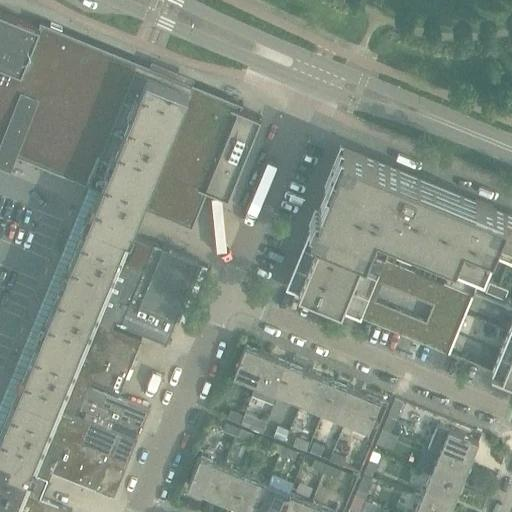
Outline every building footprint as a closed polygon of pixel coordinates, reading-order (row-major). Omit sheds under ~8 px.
[(231,191),(261,119),(241,110),(243,105),(42,20),(39,25),(0,8),(0,147),(191,228),(210,182),(231,191)] [(0,511),(39,511),(44,500),(41,498),(53,471),(96,489),(113,496),(125,467),(149,408),(88,383),(90,379),(120,391),(142,338),(118,329),(112,326),(123,299),(132,303),(156,244),(133,235),(133,236),(131,234),(134,225),(138,215),(165,148),(188,91),(146,74),(123,131),(95,199),(92,208),(91,209),(81,235),(72,256),(57,292),(49,313),(34,349),(25,371),(10,407),(2,428),(0,432),(0,511)] [(311,227),(366,250),(377,224),(484,267),(491,249),(506,212),(476,199),(474,205),(398,174),(400,168),(344,145),(311,227)] [(491,249),(510,257),(511,252),(511,214),(506,212),(491,249)] [(302,247),(358,270),(366,250),(311,227),(302,247)] [(156,244),(132,303),(138,305),(175,320),(176,319),(175,319),(198,263),(199,263),(199,262),(156,244)] [(302,247),(294,267),(350,290),(358,270),(302,247)] [(286,288),(341,310),(350,290),(294,267),(286,288)] [(499,285),(489,281),(485,291),(495,295),(499,285)] [(508,289),(499,285),(495,295),(504,298),(508,289)] [(473,294),(462,290),(457,303),(467,308),(473,294)] [(467,308),(457,303),(451,317),(461,322),(467,308)] [(511,332),(508,331),(499,351),(511,355),(511,332)] [(455,338),(444,333),(439,347),(449,351),(455,338)] [(233,374),(256,384),(267,354),(245,345),(233,374)] [(491,372),(511,380),(511,355),(499,351),(491,372)] [(289,363),(267,354),(256,384),(277,392),(289,363)] [(312,372),(289,363),(277,392),(300,402),(312,372)] [(300,402),(322,411),(334,381),(312,372),(300,402)] [(356,390),(334,381),(322,411),(344,420),(356,390)] [(380,400),(356,390),(344,420),(368,430),(380,400)] [(228,421),(225,427),(249,439),(252,432),(228,421)] [(449,428),(440,451),(469,463),(479,440),(449,428)] [(431,474),(460,486),(469,463),(440,451),(431,474)] [(188,485),(211,495),(223,465),(200,456),(188,485)] [(245,474),(223,465),(211,495),(233,504),(245,474)] [(419,490),(422,477),(409,473),(405,487),(419,490)] [(255,511),(267,483),(245,474),(233,504),(253,511),(255,511)] [(451,507),(460,486),(431,474),(422,495),(451,507)] [(255,511),(281,511),(290,492),(267,483),(255,511)] [(307,511),(312,501),(290,492),(281,511),(307,511)] [(415,511),(449,511),(451,507),(422,495),(415,511)] [(44,500),(39,511),(56,511),(59,506),(49,502),(44,500)] [(334,511),(335,511),(312,501),(307,511),(334,511)]
